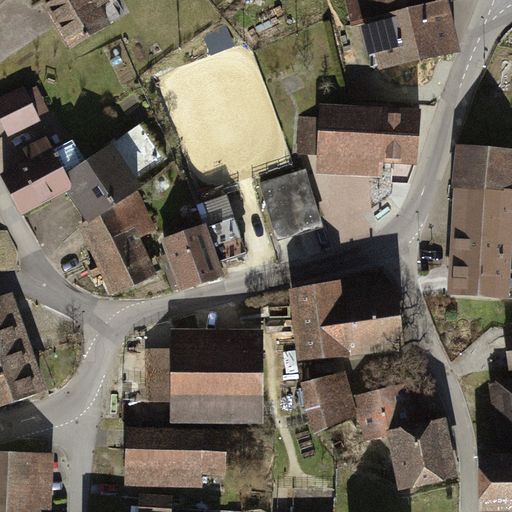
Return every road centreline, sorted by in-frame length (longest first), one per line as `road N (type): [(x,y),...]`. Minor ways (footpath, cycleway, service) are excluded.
road 1 (tertiary): [(119,322),(391,246)]
road 2 (residential): [(391,246),(473,432),(473,511)]
road 3 (tertiary): [(391,246),(416,217),(469,61),(505,0)]
road 4 (tertiary): [(0,427),(65,408),(87,388),(119,322)]
